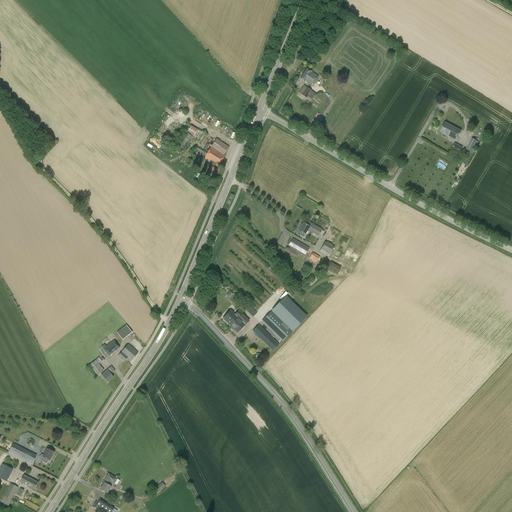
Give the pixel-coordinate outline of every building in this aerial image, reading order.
[(304,82),(304,81),(309,84),(311,86),(318,77),(307,68),(300,78),(304,82)] [(304,86),(301,90),(299,93),(306,98),(307,97),(312,100),(316,94),(304,86)] [(440,132),(456,140),(461,131),(445,122),(440,132)] [(193,137),(200,142),(205,134),(198,129),(198,130),(188,124),(183,130),(185,132),(175,147),(182,152),(193,137)] [(466,149),(473,152),(478,142),(472,138),(466,149)] [(216,170),(225,156),(224,155),(229,147),(216,139),(206,153),(196,147),(191,155),(202,161),(204,158),(210,161),(208,165),(211,167),(207,174),(212,177),(216,170)] [(455,145),(452,151),(460,155),(463,149),(455,145)] [(299,231),(298,233),(300,235),(301,232),(305,234),(307,230),(318,237),(319,235),(322,237),(325,232),(322,230),(308,221),(306,224),(303,223),(299,231)] [(305,255),(309,248),(292,239),(289,246),(305,255)] [(334,247),(325,242),(319,252),(328,257),(334,247)] [(317,263),(319,255),(310,253),(308,261),(317,263)] [(337,275),(341,268),(330,262),(326,270),(337,275)] [(292,331),(293,331),(307,317),(286,296),(262,322),(282,341),(292,331)] [(244,309),(253,317),(257,313),(256,312),(248,304),(244,309)] [(235,314),(231,310),(223,319),(237,333),(249,321),(239,310),(235,314)] [(260,323),(259,324),(252,331),(273,350),(279,344),(264,329),(265,328),(260,323)] [(125,325),(116,332),(122,340),(132,332),(125,325)] [(101,347),(109,356),(120,347),(114,340),(106,346),(104,344),(101,347)] [(118,356),(124,362),(128,358),(131,360),(138,353),(128,344),(118,356)] [(99,357),(89,365),(97,375),(104,370),(99,364),(102,361),(99,357)] [(101,374),(107,382),(113,377),(111,374),(115,371),(111,366),(101,374)] [(10,453),(32,464),(36,456),(14,445),(10,453)] [(52,457),(51,457),(53,452),(47,449),(44,456),(41,454),(38,460),(46,464),(48,460),(49,460),(49,459),(50,460),(52,457)] [(2,464),(0,467),(0,478),(7,482),(13,469),(2,464)] [(109,486),(112,482),(114,483),(117,479),(108,474),(104,482),(100,489),(107,494),(111,487),(109,486)] [(34,489),(38,482),(24,475),(20,482),(34,489)] [(162,482),(154,487),(157,492),(165,487),(162,482)] [(1,502),(8,506),(18,487),(10,483),(1,502)] [(100,499),(94,507),(101,511),(116,511),(117,511),(100,499)]
